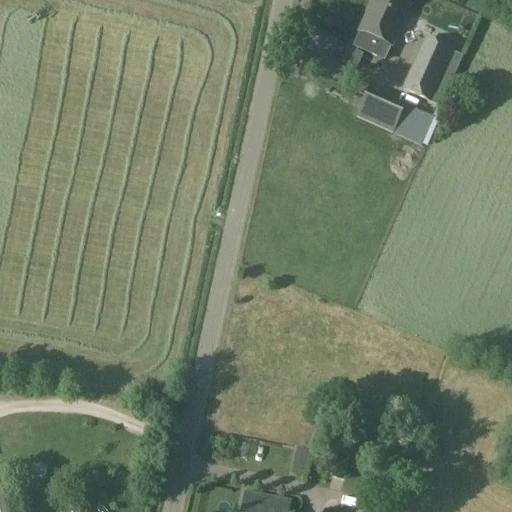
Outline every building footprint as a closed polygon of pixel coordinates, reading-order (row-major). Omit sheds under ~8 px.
[(393,0),(374,0),(360,33),(361,34),(353,51),(382,64),(387,52),(388,52),(390,47),(391,48),(409,7),(393,0)] [(319,28),(348,39),(353,26),(323,15),(319,28)] [(429,104),(450,59),(454,51),(426,38),(401,91),(429,104)] [(365,99),(357,95),(352,107),(360,110),(365,99)] [(390,129),(420,133),(423,113),(393,109),(390,129)] [(14,511),(7,469),(0,470),(0,511),(14,511)] [(245,494),(242,511),(241,511),(288,511),(290,503),(245,494)]
